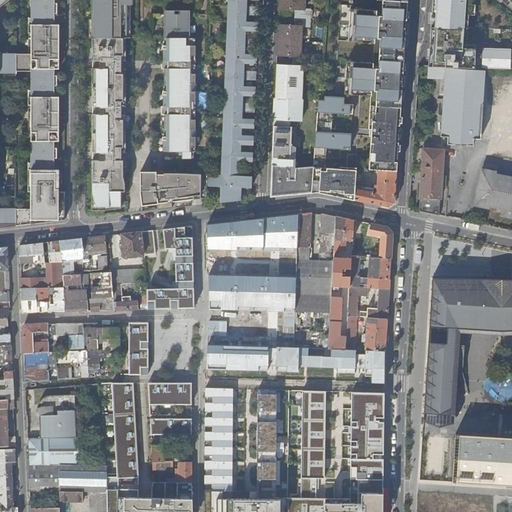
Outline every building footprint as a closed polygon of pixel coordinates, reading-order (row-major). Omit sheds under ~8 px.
[(31,209),(16,209),(16,226),(65,220),(65,195),(58,195),(58,169),(54,169),(54,119),(58,119),(59,97),(54,97),(54,46),(59,46),(59,24),(54,24),(54,0),(0,0),(0,2),(2,0),(26,0),(26,24),(23,24),(23,39),(26,39),(26,46),(31,46),(31,53),(24,53),(28,68),(30,68),(30,96),(27,96),(27,111),(30,111),(30,118),(35,118),(35,126),(28,126),(28,141),(31,141),(31,169),(28,169),(28,184),(39,184),(39,192),(31,192),(31,209)] [(90,0),(91,30),(93,30),(93,38),(125,38),(125,5),(131,5),(131,0),(90,0)] [(228,0),(222,175),(207,175),(207,186),(221,187),(221,203),(241,201),(241,187),(252,188),(253,176),(240,175),(241,161),(253,161),(253,152),(241,152),(241,145),(254,145),(254,136),(242,136),(242,128),(254,128),(255,119),(242,119),(242,112),(255,113),(255,103),(243,103),(243,96),(256,96),(256,87),(243,87),(244,80),(256,80),(256,71),(244,71),(244,64),(257,64),(257,55),(245,54),(245,48),(257,48),(258,39),(245,39),(245,31),(258,31),(258,22),(246,22),(246,16),(259,16),(259,7),(246,7),(247,0),(259,0),(228,0)] [(279,0),(279,9),(296,10),(295,26),(278,25),(277,55),(294,56),(293,66),(303,66),(304,66),(307,67),(308,57),(300,56),(302,26),(309,26),(310,10),(302,9),(302,0),(279,0)] [(397,171),(407,0),(385,0),(385,10),(382,10),(382,15),(377,15),(377,9),(350,8),(348,40),(375,42),(375,36),(381,37),(380,46),(383,46),(382,58),(379,58),(379,67),(374,66),(374,61),(347,59),(345,92),(372,94),(372,89),(377,89),(377,98),(379,98),(379,111),(376,110),(375,119),(372,119),(372,128),(370,128),(370,135),(371,135),(371,146),(374,146),(374,157),(370,157),(370,169),(379,170),(397,171)] [(511,0),(432,0),(429,66),(475,68),(477,44),(468,44),(469,16),(475,16),(475,5),(473,4),(473,0),(495,0),(500,3),(503,3),(511,11),(511,0)] [(163,38),(189,38),(189,15),(163,15),(163,38)] [(93,38),(92,38),(92,54),(96,54),(96,68),(92,68),(92,100),(96,100),(96,114),(92,114),(92,146),(96,146),(96,160),(92,160),(92,210),(104,211),(121,207),(122,191),(126,191),(127,183),(125,176),(127,160),(117,160),(117,153),(127,153),(127,147),(129,147),(129,120),(127,120),(127,114),(115,114),(115,107),(125,107),(125,101),(127,101),(127,74),(125,74),(125,68),(113,68),(113,61),(123,61),(123,55),(125,55),(125,38),(93,38)] [(189,38),(163,38),(163,60),(161,60),(161,69),(163,69),(163,106),(161,106),(161,115),(163,115),(163,152),(195,152),(195,120),(190,120),(190,102),(195,102),(195,74),(190,74),(190,55),(195,56),(195,38),(189,38)] [(511,48),(476,48),(475,68),(511,69),(511,54),(511,48)] [(0,227),(16,226),(16,209),(0,208),(0,73),(7,73),(7,72),(15,72),(15,73),(17,73),(17,53),(0,52),(0,227)] [(277,64),(275,98),(302,100),(304,66),(303,66),(293,66),(277,64)] [(448,137),(448,144),(473,146),(474,139),(481,139),(485,81),(484,81),(485,71),(429,67),(428,78),(435,78),(445,79),(441,137),(448,137)] [(357,170),(323,168),(323,161),(326,162),(327,148),(352,150),(353,133),(337,132),(337,136),(328,135),(330,112),(354,114),(355,104),(344,103),(345,99),(325,98),(324,102),(319,102),(314,166),(294,169),(293,181),(287,182),(291,129),(273,128),(272,170),(271,197),(320,193),(355,200),(356,189),(357,170)] [(302,100),(275,98),(274,121),(291,122),(302,123),(303,100),(302,100)] [(423,150),(419,211),(440,216),(444,150),(423,150)] [(490,207),(502,209),(511,211),(511,177),(497,174),(497,172),(489,171),(490,165),(483,163),(474,205),(489,209),(490,207)] [(356,189),(355,200),(388,207),(395,203),(397,171),(379,170),(377,193),(356,189)] [(194,199),(207,199),(207,186),(207,175),(195,174),(180,173),(165,173),(165,185),(158,185),(157,173),(143,172),(141,191),(143,205),(158,203),(159,210),(173,209),(172,202),(194,199)] [(511,211),(502,209),(501,214),(501,216),(511,218),(511,211)] [(332,295),(332,286),(334,260),(323,260),(310,259),(312,213),(299,214),(298,249),(298,252),(297,262),(297,277),(296,292),(332,295)] [(335,234),(336,217),(321,213),(321,233),(323,233),(335,234)] [(299,214),(207,225),(206,250),(298,252),(299,214)] [(347,241),(353,241),(354,221),(336,217),(335,234),(334,250),(346,251),(347,241)] [(377,258),(392,259),(393,233),(389,228),(372,224),(370,234),(381,237),(380,255),(377,255),(377,258)] [(193,226),(163,230),(166,247),(176,247),(176,255),(194,255),(193,226)] [(142,232),(144,256),(154,255),(151,231),(142,232)] [(144,256),(142,232),(122,234),(124,258),(144,256)] [(83,252),(107,250),(106,236),(83,239),(83,252)] [(82,253),(83,252),(83,239),(61,241),(62,263),(63,275),(71,275),(71,261),(82,259),(82,253)] [(43,243),(20,246),(21,264),(24,264),(45,263),(45,255),(49,254),(50,263),(62,263),(61,241),(46,243),(46,246),(48,245),(49,251),(47,251),(47,252),(44,252),(43,243)] [(0,268),(9,268),(8,247),(0,247),(0,268)] [(107,266),(107,256),(99,257),(99,261),(99,270),(105,270),(107,266)] [(351,277),(359,278),(360,257),(352,256),(352,259),(351,269),(351,277)] [(332,286),(350,287),(351,277),(345,277),(345,275),(343,274),(343,271),(345,271),(346,269),(351,269),(352,259),(334,258),(334,260),(332,286)] [(370,258),(368,278),(390,280),(392,259),(377,258),(370,258)] [(99,270),(99,261),(83,261),(83,270),(99,270)] [(194,262),(175,263),(176,281),(194,280),(194,262)] [(41,288),(50,288),(55,288),(58,288),(58,287),(58,264),(48,264),(48,278),(22,278),(22,289),(41,288)] [(0,292),(5,293),(4,272),(9,272),(9,268),(0,268),(0,292)] [(148,282),(146,271),(146,270),(112,271),(112,272),(113,284),(127,284),(133,283),(138,283),(148,282)] [(109,273),(89,274),(89,277),(102,277),(103,287),(92,287),(92,298),(105,298),(107,298),(108,310),(114,310),(114,297),(113,284),(112,272),(109,273)] [(81,274),(71,275),(63,275),(64,285),(82,284),(81,274)] [(297,277),(209,275),(208,310),(295,312),(297,277)] [(350,287),(358,288),(359,278),(351,277),(350,287)] [(511,278),(433,277),(430,326),(446,328),(458,328),(502,332),(511,331),(511,278)] [(368,288),(379,289),(389,290),(390,280),(368,278),(366,278),(366,280),(368,280),(368,288)] [(148,282),(138,283),(138,292),(148,291),(148,288),(148,282)] [(127,284),(113,284),(114,297),(118,297),(133,296),(133,283),(127,284)] [(148,295),(148,308),(195,307),(194,287),(148,288),(148,295)] [(358,288),(350,287),(348,316),(358,317),(360,317),(368,318),(387,319),(389,290),(379,289),(378,303),(367,302),(367,308),(364,308),(361,310),(360,313),(357,313),(359,293),(359,288),(358,288)] [(51,302),(50,288),(41,288),(22,289),(23,309),(25,312),(48,311),(48,302),(51,302)] [(56,302),(51,302),(51,311),(65,311),(64,290),(64,288),(58,288),(55,288),(56,302)] [(64,290),(65,311),(74,311),(88,311),(87,290),(64,290)] [(0,292),(0,301),(10,301),(10,293),(5,293),(0,292)] [(332,297),(332,295),(296,292),(296,310),(331,312),(332,297)] [(118,297),(114,297),(114,310),(139,310),(139,301),(119,303),(118,297)] [(342,297),(332,297),(331,312),(330,321),(341,322),(342,297)] [(358,317),(348,316),(348,319),(347,326),(347,337),(346,349),(355,350),(358,317)] [(387,319),(368,318),(366,350),(385,351),(387,319)] [(400,350),(402,319),(394,318),(392,349),(400,350)] [(48,325),(48,323),(27,324),(24,327),(25,354),(33,354),(50,352),(50,351),(48,325)] [(83,324),(56,325),(57,337),(84,336),(84,329),(83,324)] [(106,350),(121,350),(121,347),(121,341),(120,324),(115,324),(115,328),(84,329),(84,336),(85,349),(98,349),(98,342),(109,342),(109,346),(103,347),(104,350),(106,350)] [(129,324),(129,375),(141,375),(140,369),(148,368),(148,324),(129,324)] [(54,325),(48,325),(50,351),(61,350),(60,340),(52,341),(52,338),(55,338),(55,329),(54,329),(54,325)] [(422,420),(435,424),(452,421),(458,328),(446,328),(445,343),(428,343),(422,420)] [(0,345),(11,345),(11,335),(0,335),(0,345)] [(331,349),(346,349),(347,337),(329,336),(329,349),(331,349)] [(60,340),(61,350),(83,349),(83,339),(60,340)] [(0,353),(1,354),(1,363),(12,362),(11,345),(0,345),(0,353)] [(269,346),(207,345),(206,370),(268,371),(269,346)] [(309,348),(276,347),(275,372),(298,373),(299,367),(336,368),(337,373),(355,373),(356,368),(364,369),(365,376),(371,376),(371,383),(385,384),(385,351),(366,350),(365,354),(356,354),(355,350),(331,349),(331,356),(308,355),(309,348)] [(106,357),(106,350),(104,350),(88,351),(89,373),(101,372),(100,358),(106,357)] [(90,377),(89,373),(88,351),(86,351),(57,352),(58,363),(72,362),(72,365),(74,367),(75,378),(79,378),(78,368),(82,368),(83,378),(90,377)] [(50,352),(33,354),(34,365),(56,363),(56,352),(50,352)] [(34,365),(33,354),(25,354),(26,382),(58,380),(57,368),(31,371),(30,365),(34,365)] [(56,363),(34,365),(30,365),(31,371),(57,368),(56,363)] [(57,368),(58,380),(73,379),(72,369),(69,368),(57,368)] [(0,399),(14,399),(13,371),(9,371),(5,372),(5,376),(0,376),(0,399)] [(192,382),(148,382),(149,403),(192,403),(192,382)] [(112,383),(117,477),(138,476),(135,422),(133,384),(112,383)] [(234,389),(205,388),(206,397),(212,397),(212,402),(206,402),(205,411),(212,411),(212,417),(205,417),(205,426),(212,426),(212,432),(205,432),(205,440),(212,440),(212,446),(205,446),(205,455),(211,456),(211,461),(204,461),(204,469),(211,470),(211,475),(204,475),(204,484),(211,484),(211,490),(232,491),(234,389)] [(278,390),(257,389),(258,500),(234,500),(234,491),(232,491),(211,490),(204,490),(204,511),(286,511),(287,498),(276,498),(278,390)] [(382,511),(385,393),(352,392),(350,498),(326,498),(326,391),(302,390),(301,497),(287,498),(286,511),(382,511)] [(41,438),(78,438),(76,394),(53,395),(51,395),(48,396),(43,398),(41,401),(39,403),(38,405),(37,408),(36,411),(40,411),(41,438)] [(0,399),(0,446),(16,446),(15,437),(8,437),(7,420),(14,420),(14,399),(0,399)] [(469,435),(453,434),(453,437),(452,446),(453,446),(451,482),(511,486),(511,411),(500,411),(500,436),(495,435),(495,432),(470,430),(469,435)] [(192,417),(150,417),(152,433),(192,434),(192,417)] [(28,445),(29,465),(60,466),(60,450),(55,444),(28,445)] [(162,445),(153,445),(153,452),(154,462),(164,462),(164,448),(164,444),(162,445)] [(0,511),(18,511),(18,507),(14,507),(13,487),(16,487),(16,481),(12,481),(12,465),(15,465),(15,449),(0,449),(0,511)] [(192,461),(192,453),(168,453),(168,462),(174,462),(192,461)] [(164,462),(154,462),(154,472),(174,471),(174,462),(168,462),(164,462)] [(180,482),(193,482),(192,464),(180,464),(180,482)] [(97,511),(107,511),(108,502),(108,466),(102,466),(95,466),(87,466),(79,466),(60,466),(29,465),(30,491),(60,491),(84,492),(98,492),(97,511)] [(60,491),(30,491),(30,495),(36,495),(37,503),(60,503),(60,502),(60,491)] [(84,492),(60,491),(60,502),(84,502),(84,492)] [(191,511),(192,496),(123,495),(123,507),(128,508),(127,511),(191,511)]
